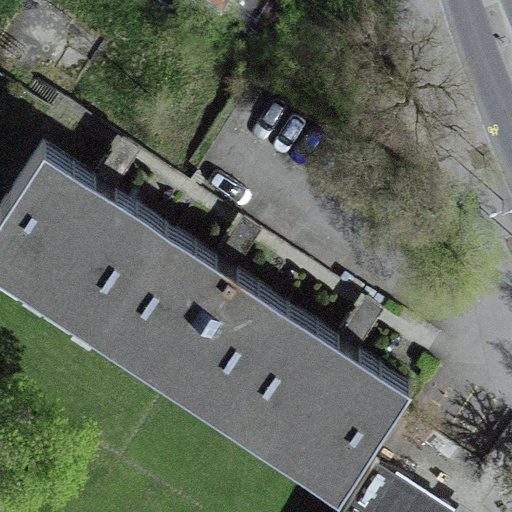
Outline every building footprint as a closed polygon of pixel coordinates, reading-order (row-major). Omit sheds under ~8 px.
[(193,0),(219,16),(222,12),(255,32),(275,0),(193,0)] [(42,138),(0,202),(0,249),(101,316),(165,218),(104,177),(42,138)] [(165,218),(101,316),(223,396),(288,298),(226,258),(165,218)] [(288,298),(223,396),(346,476),(410,378),(349,338),(288,298)] [(442,511),(369,463),(335,511),(442,511)]
